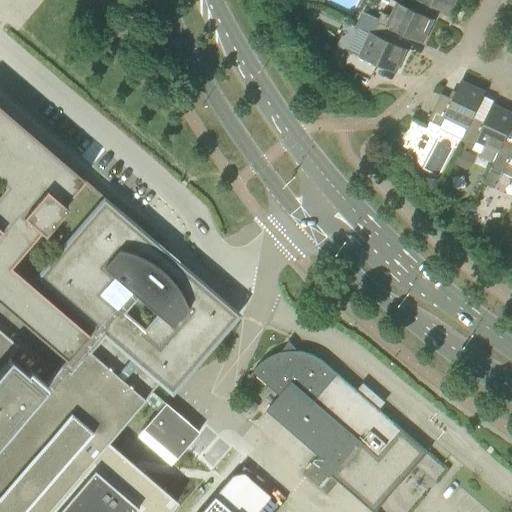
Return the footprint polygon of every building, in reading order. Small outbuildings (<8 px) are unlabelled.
[(456,0),(401,0),(400,3),(427,16),(432,5),(450,14),(456,0)] [(405,35),(423,43),(435,19),(427,16),(400,3),(398,2),(391,15),(383,12),(374,33),(400,45),(405,35)] [(306,3),(297,11),(307,22),(316,14),(306,3)] [(378,65),(396,73),(408,49),(400,45),(374,33),(371,32),(360,55),(351,51),(346,63),(373,76),(378,65)] [(441,93),(441,95),(429,121),(442,126),(446,118),(468,128),(473,118),(473,119),(486,92),(462,80),(453,99),(441,93)] [(511,126),(511,112),(493,104),(484,123),(473,119),(473,118),(468,128),(460,144),(473,150),(477,142),(499,152),(504,142),(505,142),(511,126)] [(173,366),(158,383),(171,395),(240,314),(164,248),(0,107),(0,302),(51,347),(75,319),(80,324),(93,308),(94,309),(91,313),(118,337),(108,348),(127,364),(118,375),(136,390),(145,380),(153,387),(172,365),(173,366)] [(511,176),(511,145),(505,142),(504,142),(499,152),(492,167),(501,171),(511,176)] [(461,149),(455,163),(469,170),(476,155),(461,149)] [(501,171),(492,167),(484,184),(493,188),(501,171)] [(438,189),(439,179),(427,177),(427,180),(426,183),(426,188),(438,189)] [(465,215),(471,206),(466,202),(458,204),(456,209),(465,215)] [(491,222),(482,235),(496,244),(504,230),(491,222)] [(0,330),(0,511),(256,511),(270,496),(248,477),(226,503),(217,495),(233,476),(232,476),(200,511),(48,511),(49,511),(57,501),(144,400),(157,412),(142,429),(176,459),(199,432),(165,403),(151,391),(158,383),(173,366),(172,365),(153,387),(145,380),(136,390),(118,375),(127,364),(108,348),(118,337),(91,313),(94,309),(93,308),(80,324),(75,319),(51,347),(45,354),(59,366),(43,386),(8,358),(18,347),(0,330)] [(274,402),(268,409),(267,410),(268,410),(320,455),(314,462),(331,477),(332,475),(375,511),(374,511),(376,511),(409,475),(417,465),(429,451),(428,450),(403,429),(379,408),(383,403),(363,386),(358,392),(340,377),(341,376),(325,361),(323,360),(322,359),(321,358),(319,357),(318,357),(317,356),(315,355),(314,354),(312,354),(311,353),(309,353),(308,352),(306,352),(304,351),(303,351),(301,351),(300,350),(290,342),(281,352),(280,352),(278,353),(277,353),(275,354),(274,355),(272,355),(271,356),(269,357),(268,358),(266,359),(265,360),(264,361),(263,362),(261,363),(260,364),(259,365),(258,366),(252,374),(253,375),(254,374),(267,384),(280,395),(274,402)]
